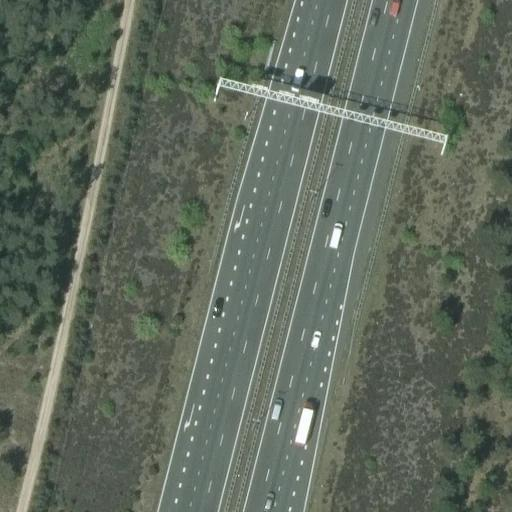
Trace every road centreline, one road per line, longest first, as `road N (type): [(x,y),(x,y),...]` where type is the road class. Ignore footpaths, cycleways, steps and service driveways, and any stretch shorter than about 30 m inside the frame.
road 1 (motorway): [(321,0),(188,511)]
road 2 (motorway): [(272,511),(398,0)]
road 3 (track): [(126,0),(20,511)]
